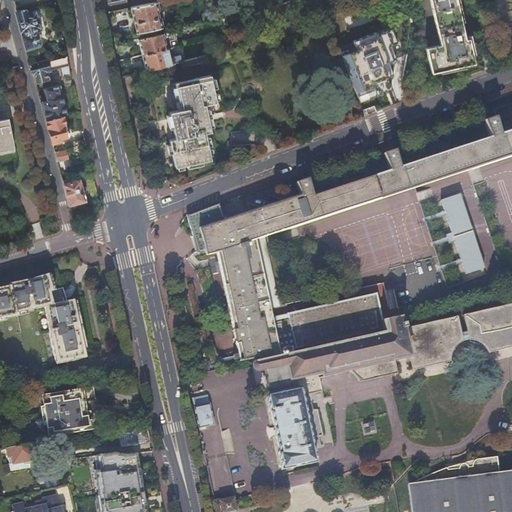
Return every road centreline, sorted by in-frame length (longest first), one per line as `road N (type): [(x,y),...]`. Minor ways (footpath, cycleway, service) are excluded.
road 1 (residential): [(127,219),(511,75)]
road 2 (primary): [(190,511),(127,219)]
road 3 (residential): [(10,0),(75,236)]
road 4 (primary): [(127,219),(80,0)]
